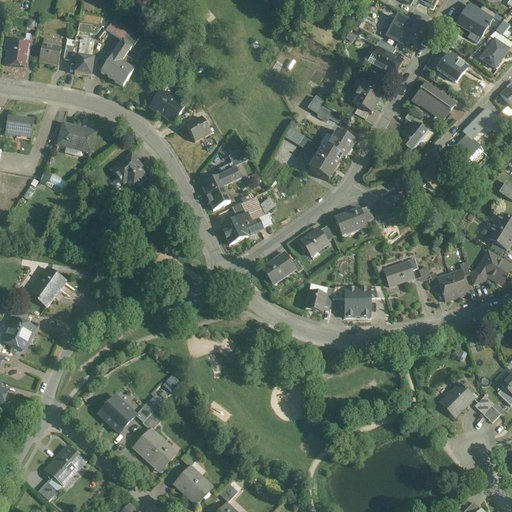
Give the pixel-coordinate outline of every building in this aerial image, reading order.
[(438,1),(436,0),(399,0),(410,7),(413,0),(415,0),(433,10),(438,1)] [(496,16),(482,8),(479,13),(490,20),(490,21),(492,22),(496,16)] [(474,20),(464,13),(456,26),(480,41),(492,22),(490,21),(490,20),(479,13),(474,20)] [(424,25),(408,17),(405,23),(417,31),(415,35),(418,36),(424,25)] [(405,23),(397,19),(387,38),(407,49),(415,35),(402,27),(405,23)] [(139,38),(114,21),(106,30),(122,41),(132,48),(139,38)] [(417,31),(405,23),(402,27),(415,35),(417,31)] [(502,25),(495,34),(502,39),(509,29),(502,25)] [(225,35),(218,27),(213,31),(220,39),(225,35)] [(502,39),(495,34),(490,40),(494,43),(500,47),(505,41),(502,39)] [(90,40),(80,39),(80,42),(77,60),(74,75),(91,78),(94,60),(87,59),(90,40)] [(75,42),(67,40),(63,60),(70,62),(71,59),(75,42)] [(29,44),(7,41),(5,52),(8,53),(6,67),(26,69),(28,52),(29,44)] [(80,42),(75,41),(75,42),(71,59),(77,60),(80,42)] [(132,48),(122,41),(112,58),(121,64),(125,57),(132,48)] [(500,47),(494,43),(479,63),(494,73),(508,53),(500,47)] [(61,49),(42,46),(39,63),(58,67),(61,49)] [(395,51),(385,46),(382,51),(392,56),(395,51)] [(402,64),(384,54),(379,62),(382,64),(377,72),(392,81),(402,64)] [(121,64),(112,58),(111,58),(101,73),(123,88),(133,72),(136,65),(125,57),(121,64)] [(466,72),(448,59),(437,74),(455,88),(466,72)] [(383,96),(364,85),(359,93),(356,99),(359,100),(354,108),(358,110),(368,116),(371,117),(375,109),(376,110),(379,104),(378,103),(383,96)] [(454,110),(425,88),(420,94),(420,93),(418,95),(419,95),(411,105),(441,127),(454,110)] [(184,108),(160,92),(149,109),(173,125),(184,108)] [(511,111),(511,92),(508,96),(506,94),(499,100),(511,113),(511,111)] [(195,101),(185,95),(181,101),(191,107),(195,101)] [(341,121),(323,110),(317,119),(327,125),(330,121),(338,126),(341,121)] [(368,116),(358,110),(354,117),(364,123),(368,116)] [(485,115),(462,139),(466,143),(471,147),(484,133),(488,137),(491,135),(493,137),(500,130),(495,124),(485,115)] [(510,126),(501,117),(495,124),(500,130),(503,132),(510,126)] [(34,122),(8,118),(5,136),(14,137),(15,135),(31,138),(32,131),(33,131),(33,129),(34,122)] [(202,119),(186,128),(194,144),(211,135),(202,119)] [(295,122),(284,140),(298,148),(304,138),(296,133),(298,128),(295,122)] [(424,130),(415,123),(412,127),(421,134),(424,130)] [(79,130),(63,126),(57,147),(90,156),(96,135),(86,132),(87,131),(79,129),(79,130)] [(412,127),(407,134),(406,133),(404,137),(401,142),(403,143),(399,150),(410,158),(426,138),(421,134),(412,127)] [(356,145),(337,134),(326,152),(342,161),(345,163),(356,145)] [(323,150),(304,138),(298,148),(317,160),(323,150)] [(466,143),(450,160),(460,169),(464,173),(480,156),(471,147),(466,143)] [(326,152),(323,150),(317,160),(309,173),(328,185),(342,161),(326,152)] [(239,153),(229,159),(234,169),(245,164),(239,153)] [(132,157),(111,173),(118,181),(122,178),(132,192),(147,181),(146,179),(146,178),(143,175),(142,175),(137,168),(139,167),(132,157)] [(460,169),(450,160),(445,165),(447,167),(454,173),(455,174),(460,169)] [(435,166),(429,173),(420,183),(420,184),(427,190),(432,195),(448,179),(441,172),(435,166)] [(447,167),(441,172),(448,179),(454,173),(447,167)] [(223,177),(201,187),(206,198),(223,190),(236,184),(240,182),(236,172),(223,178),(223,177)] [(427,190),(420,184),(416,188),(422,195),(427,190)] [(511,188),(506,184),(499,194),(511,202),(511,188)] [(223,190),(206,198),(213,212),(230,204),(223,190)] [(403,208),(400,200),(378,207),(381,219),(383,224),(406,216),(404,210),(405,210),(404,207),(403,208)] [(252,202),(242,206),(246,214),(256,210),(252,202)] [(378,207),(371,209),(375,221),(381,219),(378,207)] [(359,211),(334,222),(341,241),(367,231),(365,226),(360,213),(359,211)] [(373,223),(367,211),(360,213),(365,226),(373,223)] [(511,215),(504,211),(501,216),(511,222),(511,215)] [(239,219),(220,228),(224,237),(252,224),(247,215),(239,219)] [(270,215),(262,219),(265,224),(273,220),(270,215)] [(511,222),(501,216),(501,215),(493,227),(511,238),(511,222)] [(252,224),(224,237),(229,247),(248,238),(260,232),(255,223),(252,224)] [(511,242),(511,238),(493,227),(486,239),(494,244),(505,251),(507,252),(511,242)] [(333,241),(327,229),(320,234),(327,244),(333,241)] [(318,232),(300,245),(310,259),(329,247),(327,244),(320,234),(318,232)] [(505,251),(494,244),(491,249),(502,256),(505,251)] [(500,261),(488,254),(483,262),(486,266),(481,273),(487,278),(493,281),(500,286),(504,279),(507,279),(508,277),(507,274),(509,270),(498,263),(500,261)] [(284,255),(261,271),(273,288),(295,272),(296,272),(291,265),(284,255)] [(414,260),(408,263),(408,265),(409,265),(412,273),(418,271),(414,260)] [(303,272),(296,262),(291,265),(296,272),(295,272),(297,275),(303,272)] [(465,264),(459,266),(462,273),(464,278),(469,276),(465,264)] [(408,265),(383,273),(388,289),(414,281),(412,273),(409,265),(408,265)] [(66,284),(47,270),(41,279),(42,280),(29,298),(46,310),(59,292),(60,292),(66,284)] [(481,273),(478,271),(478,272),(469,274),(473,287),(484,283),(487,278),(481,273)] [(462,273),(450,277),(457,300),(469,296),(464,278),(462,273)] [(435,274),(429,276),(433,289),(439,287),(437,281),(435,274)] [(437,281),(439,287),(445,304),(457,300),(450,277),(437,281)] [(344,289),(334,289),(334,292),(332,301),(344,301),(344,290),(345,290),(344,289)] [(384,301),(380,289),(370,289),(370,290),(370,301),(384,301)] [(370,301),(370,290),(345,290),(344,290),(344,301),(344,320),(354,320),(354,319),(360,319),(360,320),(370,320),(370,301)] [(326,297),(309,293),(304,311),(322,316),(326,297)] [(30,316),(12,313),(10,319),(14,321),(14,320),(25,325),(30,316)] [(25,325),(14,320),(14,321),(13,323),(10,323),(8,328),(9,330),(4,343),(23,352),(26,345),(27,345),(34,330),(25,325)] [(453,362),(465,362),(465,353),(453,353),(453,362)] [(511,372),(499,386),(511,398),(511,372)] [(172,393),(182,383),(173,375),(163,385),(172,393)] [(459,387),(440,406),(454,420),(473,401),(465,393),(466,391),(463,389),(462,390),(459,387)] [(136,417),(115,398),(99,416),(119,435),(136,418),(136,417)] [(485,398),(474,409),(483,417),(491,409),(493,406),(485,398)] [(149,403),(136,417),(136,418),(143,424),(152,415),(157,410),(149,403)] [(500,417),(491,409),(483,417),(492,426),(500,417)] [(143,424),(142,425),(150,432),(150,431),(151,433),(161,423),(152,415),(143,424)] [(151,433),(150,431),(150,432),(134,449),(153,467),(155,464),(163,471),(176,456),(151,433)] [(85,463),(68,448),(45,473),(62,488),(85,463)] [(198,459),(189,451),(180,460),(189,468),(190,468),(198,459)] [(189,468),(173,486),(196,508),(213,490),(190,468),(189,468)] [(57,493),(48,485),(39,494),(48,503),(57,493)] [(228,485),(219,495),(228,504),(238,494),(228,485)]
